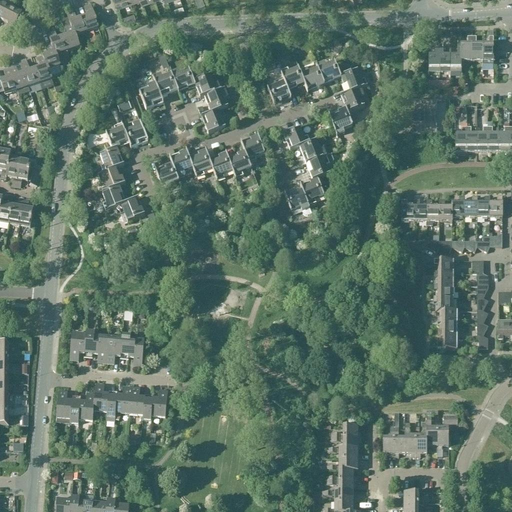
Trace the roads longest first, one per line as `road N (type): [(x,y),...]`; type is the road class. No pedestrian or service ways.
road 1 (tertiary): [(49,295),(66,139),(97,71),(120,50)]
road 2 (tertiary): [(240,25),(423,16)]
road 3 (residential): [(42,379),(174,384)]
road 4 (tertiary): [(120,50),(154,32),(240,25)]
